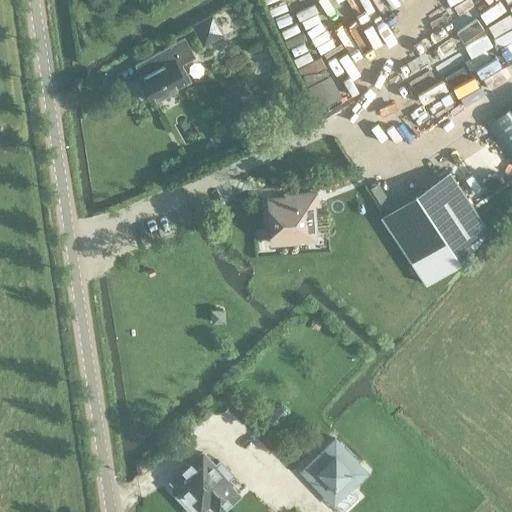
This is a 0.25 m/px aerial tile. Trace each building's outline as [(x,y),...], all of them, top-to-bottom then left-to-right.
[(211,16),(193,26),(203,43),(220,33),(211,16)] [(146,57),(153,69),(139,77),(152,100),(188,80),(180,66),(190,60),(179,39),(146,57)] [(286,67),(307,105),(327,95),(307,56),(286,67)] [(460,147),(476,168),(494,154),(478,133),(460,147)] [(449,170),(380,216),(425,284),(460,261),(488,229),(449,170)] [(267,197),(271,243),(297,242),(297,239),(316,238),(316,192),(285,194),(284,197),(267,197)] [(243,339),(255,328),(243,315),(232,326),(243,339)] [(336,437),(301,470),(335,506),(370,472),(336,437)] [(200,454),(171,481),(180,492),(177,495),(192,511),(199,511),(215,497),(224,507),(238,495),(224,480),(228,477),(216,464),(213,467),(200,454)]
